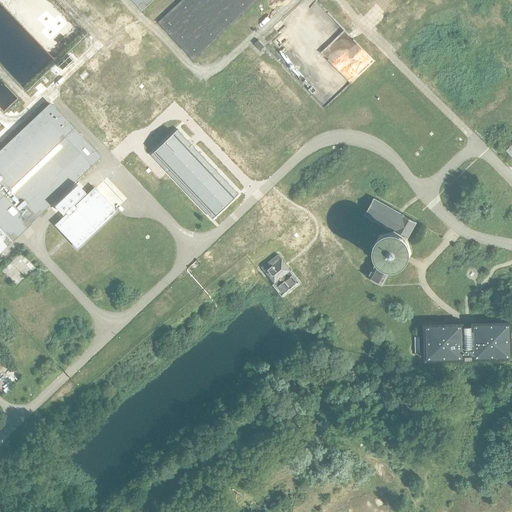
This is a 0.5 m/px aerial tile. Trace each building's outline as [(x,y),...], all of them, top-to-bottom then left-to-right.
[(132,0),(142,10),(152,0),(132,0)] [(182,0),(158,22),(194,60),(257,0),(182,0)] [(42,112),(0,151),(0,247),(97,156),(49,105),(42,112)] [(152,154),(165,168),(212,218),(238,193),(178,130),(152,154)] [(49,206),(50,208),(57,215),(61,212),(63,215),(53,226),(74,249),(114,211),(92,187),(72,208),(69,204),(81,194),(72,184),(49,206)] [(367,209),(364,214),(382,225),(393,231),(383,234),(374,229),(365,246),(374,251),(377,261),(374,265),(373,267),(372,269),(367,277),(381,285),(390,268),(395,267),(404,264),(406,261),(408,257),(411,252),(407,239),(416,222),(402,214),(400,213),(396,211),(373,198),(367,209)] [(290,270),(284,262),(278,255),(262,267),(283,294),(298,282),(292,274),(289,271),(290,270)] [(456,325),(425,325),(426,355),(426,360),(443,360),(463,359),(463,357),(463,356),(474,356),(474,357),(474,359),(488,358),(494,358),(511,358),(510,343),(510,323),(479,324),(473,324),(473,327),(462,327),(462,324),(456,325)]
